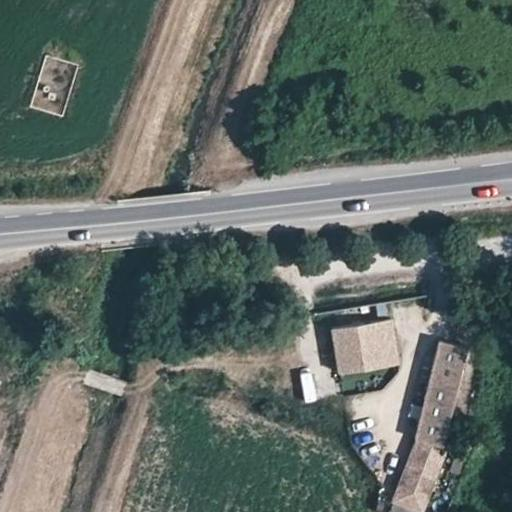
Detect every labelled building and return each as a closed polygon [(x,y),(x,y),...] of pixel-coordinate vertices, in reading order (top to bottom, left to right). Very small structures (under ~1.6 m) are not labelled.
[(390,319),(332,328),(339,373),(398,364),(390,319)] [(455,388),(459,373),(464,347),(438,340),(426,385),(413,437),(418,439),(441,445),(446,428),(448,421),(455,388)] [(467,375),(459,373),(455,388),(463,389),(467,375)] [(455,422),(448,421),(446,428),(453,430),(455,422)] [(423,511),(446,447),(441,445),(418,439),(394,501),(414,510),(418,511),(423,511)]
